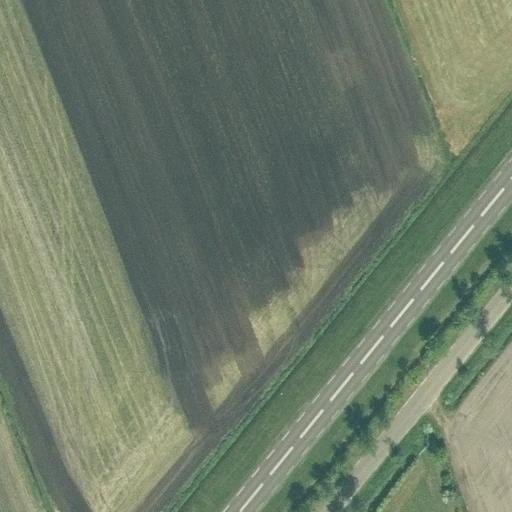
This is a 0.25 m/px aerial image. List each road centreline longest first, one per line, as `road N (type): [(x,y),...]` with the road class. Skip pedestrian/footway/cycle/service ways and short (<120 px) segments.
road 1 (primary): [(238,511),(511,178)]
road 2 (unclassified): [(323,511),(511,285)]
